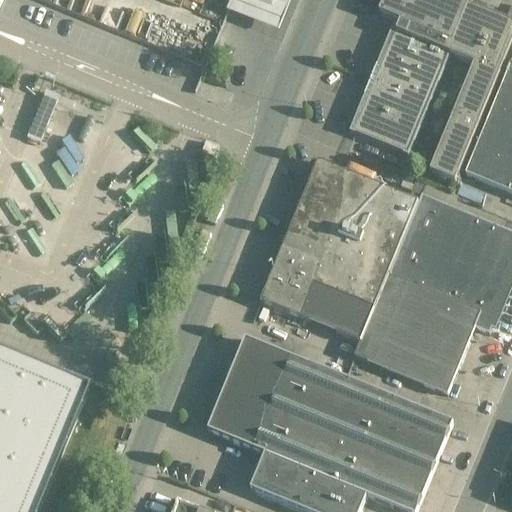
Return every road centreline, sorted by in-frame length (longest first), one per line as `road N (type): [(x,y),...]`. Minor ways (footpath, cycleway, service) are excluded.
road 1 (unclassified): [(114,511),(266,140)]
road 2 (unclassified): [(266,140),(0,35)]
road 3 (unclassified): [(266,140),(325,0)]
